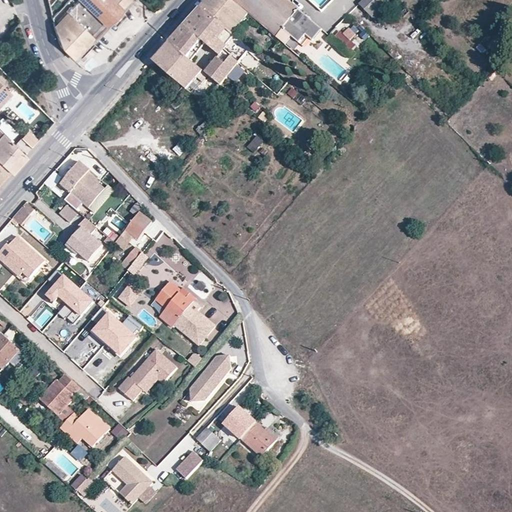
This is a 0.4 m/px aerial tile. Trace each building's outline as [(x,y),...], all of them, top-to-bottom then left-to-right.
[(70,14),(93,37),(110,20),(119,10),(129,1),(128,0),(76,0),(65,11),(69,15),(70,14)] [(138,0),(129,0),(129,1),(119,10),(122,13),(125,15),(138,0)] [(208,0),(201,8),(227,30),(233,34),(249,15),(231,0),(208,0)] [(231,0),(249,15),(267,30),(274,36),(276,38),(290,22),(300,11),(300,10),(288,0),(231,0)] [(373,18),(388,4),(384,0),(363,0),(359,4),(373,18)] [(393,9),(388,4),(373,18),(378,24),(393,9)] [(201,8),(181,31),(199,45),(202,41),(206,44),(221,57),(225,52),(235,59),(239,63),(250,49),(233,34),(227,30),(201,8)] [(125,15),(122,13),(119,10),(110,20),(112,22),(115,25),(125,15)] [(54,28),(55,30),(69,15),(65,11),(53,24),(54,28)] [(323,31),(300,11),(290,22),(276,38),(286,46),(292,38),(300,44),(306,36),(314,42),(323,31)] [(60,47),(72,59),(93,37),(70,14),(69,15),(55,30),(60,47)] [(96,39),(111,23),(112,22),(110,20),(93,37),(96,39)] [(349,28),(344,33),(350,40),(356,35),(349,28)] [(196,49),(188,58),(192,62),(199,52),(206,44),(202,41),(199,45),(181,31),(176,36),(196,49)] [(196,49),(176,36),(170,43),(188,58),(196,49)] [(72,59),(74,61),(94,41),(96,39),(93,37),(72,59)] [(495,53),(503,45),(497,39),(489,48),(495,53)] [(170,43),(154,62),(187,90),(204,71),(201,69),(192,62),(188,58),(170,43)] [(210,64),(204,71),(220,85),(230,74),(236,66),(239,63),(235,59),(225,52),(221,57),(212,67),(210,64)] [(237,82),(244,70),(237,65),(230,78),(237,82)] [(0,105),(0,104),(0,102),(2,101),(4,101),(11,93),(0,82),(0,105)] [(27,150),(38,138),(27,129),(17,140),(27,150)] [(0,162),(9,171),(10,170),(24,154),(0,130),(0,162)] [(252,151),(264,144),(260,137),(248,144),(252,151)] [(172,149),(179,157),(186,150),(179,142),(172,149)] [(342,146),(337,151),(342,155),(347,150),(342,146)] [(101,188),(94,183),(91,180),(93,178),(84,172),(86,170),(75,161),(57,184),(86,207),(101,188)] [(0,181),(4,177),(9,171),(0,162),(0,181)] [(94,176),(86,170),(84,172),(93,178),(94,176)] [(101,188),(86,207),(94,214),(113,191),(104,184),(101,188)] [(28,204),(24,209),(32,216),(37,211),(28,204)] [(77,214),(67,206),(59,215),(70,223),(77,214)] [(24,209),(15,219),(23,226),(32,216),(24,209)] [(119,240),(116,243),(124,251),(133,239),(134,240),(135,239),(138,240),(152,222),(140,213),(119,240)] [(97,228),(85,219),(79,226),(82,229),(79,233),(67,246),(80,258),(82,256),(89,262),(104,246),(91,235),(97,228)] [(13,245),(9,249),(7,248),(0,255),(0,259),(7,265),(10,261),(24,274),(31,280),(41,269),(45,265),(17,240),(13,245)] [(80,258),(67,246),(65,250),(77,261),(80,258)] [(122,264),(129,270),(134,264),(140,256),(141,255),(143,253),(137,247),(122,264)] [(140,256),(134,264),(139,269),(146,260),(141,255),(140,256)] [(10,261),(7,265),(21,278),(24,274),(10,261)] [(81,289),(59,270),(50,280),(57,287),(47,298),(50,300),(55,304),(61,297),(69,304),(81,289)] [(171,282),(156,300),(167,309),(161,316),(174,327),(175,325),(182,331),(198,311),(201,307),(195,302),(189,297),(187,299),(179,292),(181,290),(171,282)] [(181,290),(179,292),(187,299),(189,297),(195,302),(197,299),(184,287),(181,290)] [(96,302),(81,289),(69,304),(59,314),(64,318),(66,320),(68,318),(75,325),(96,302)] [(105,344),(123,324),(108,311),(90,331),(97,337),(105,344)] [(217,326),(198,311),(182,331),(201,346),(217,326)] [(129,316),(123,324),(133,333),(137,329),(139,331),(143,326),(129,316)] [(123,324),(105,344),(112,350),(118,356),(136,336),(133,333),(123,324)] [(0,372),(10,362),(21,351),(3,335),(0,338),(0,372)] [(178,353),(188,341),(181,335),(175,341),(177,343),(172,349),(178,353)] [(27,356),(21,351),(10,362),(16,368),(27,356)] [(164,386),(179,370),(158,351),(132,380),(130,378),(119,390),(126,396),(133,403),(143,392),(156,378),(159,381),(164,386)] [(193,353),(188,362),(196,367),(201,358),(193,353)] [(192,388),(192,396),(197,396),(198,401),(206,400),(216,388),(215,383),(218,379),(223,379),(232,367),(231,354),(218,355),(192,388)] [(6,377),(14,385),(18,380),(10,372),(6,377)] [(90,396),(65,374),(59,382),(58,381),(40,399),(58,415),(67,406),(75,397),(74,395),(77,392),(86,400),(90,396)] [(147,395),(159,381),(156,378),(143,392),(147,395)] [(215,383),(216,388),(223,379),(218,379),(215,383)] [(67,420),(74,413),(67,406),(58,415),(53,421),(61,428),(67,420)] [(262,457),(277,440),(265,430),(239,408),(225,424),(262,457)] [(67,420),(61,428),(78,444),(83,438),(93,447),(110,429),(89,409),(81,419),(74,413),(67,420)] [(119,423),(111,431),(120,440),(128,432),(119,423)] [(196,438),(210,452),(221,440),(224,443),(230,437),(221,428),(215,434),(207,427),(196,438)] [(265,430),(277,440),(279,438),(268,427),(265,430)] [(221,440),(210,452),(213,455),(224,443),(221,440)] [(186,479),(204,461),(194,450),(176,468),(186,479)] [(132,505),(139,497),(149,486),(153,482),(146,476),(143,478),(140,476),(143,473),(126,457),(113,470),(128,485),(120,493),(132,505)] [(263,468),(269,473),(272,468),(267,463),(263,468)] [(82,475),(72,486),(76,490),(87,479),(82,475)] [(149,486),(139,497),(146,504),(156,493),(149,486)]
